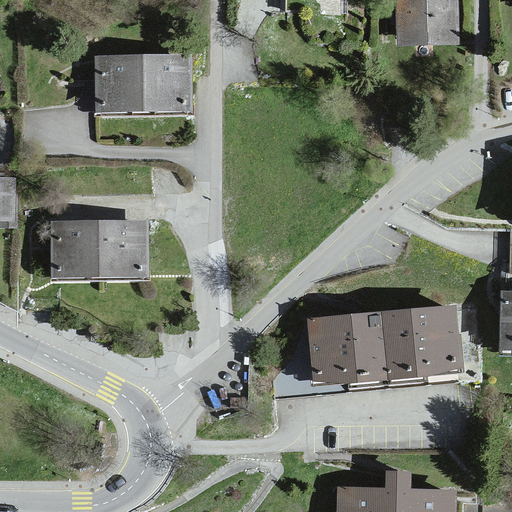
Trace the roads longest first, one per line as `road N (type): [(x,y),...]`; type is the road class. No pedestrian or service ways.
road 1 (residential): [(511,129),(412,183),(145,419)]
road 2 (unknown): [(472,0),(480,107),(507,225)]
road 3 (tertiary): [(0,503),(89,506),(123,493),(150,456),(145,419)]
road 4 (tertiary): [(145,419),(127,397),(0,333)]
